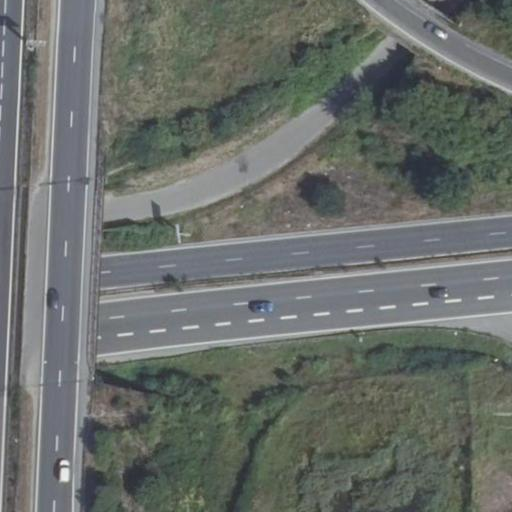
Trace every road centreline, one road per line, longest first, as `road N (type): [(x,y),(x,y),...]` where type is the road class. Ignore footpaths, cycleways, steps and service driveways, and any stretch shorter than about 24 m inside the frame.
road 1 (trunk): [(0,347),(100,328),(511,286)]
road 2 (trunk): [(511,230),(0,285)]
road 3 (motorway): [(52,511),(76,0)]
road 4 (unclassified): [(439,0),(268,157),(188,195),(0,220)]
road 5 (motorway): [(511,77),(387,0)]
